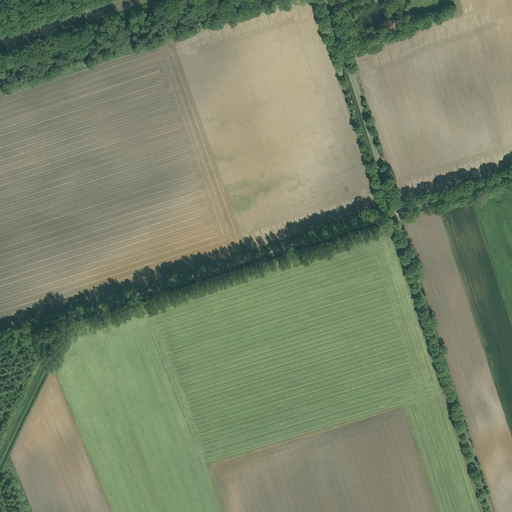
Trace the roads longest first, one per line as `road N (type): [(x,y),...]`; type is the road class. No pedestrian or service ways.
road 1 (unclassified): [(0,341),(394,215),(326,0)]
road 2 (track): [(488,511),(394,215)]
road 3 (track): [(511,177),(394,215)]
